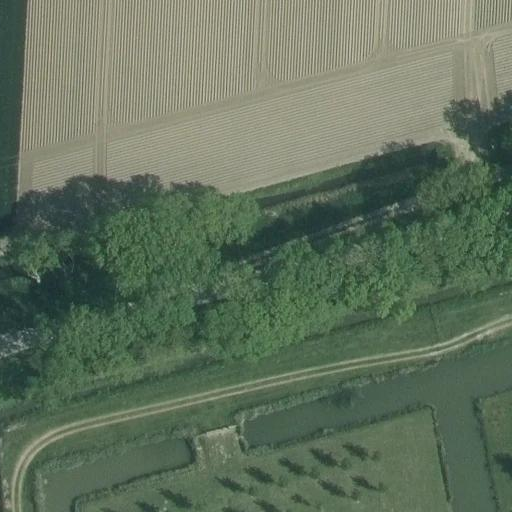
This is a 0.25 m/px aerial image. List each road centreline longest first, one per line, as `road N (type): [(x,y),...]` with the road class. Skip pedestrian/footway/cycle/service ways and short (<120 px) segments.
road 1 (track): [(16,511),(20,468),(65,429),(438,349),(511,320)]
road 2 (tertiary): [(0,347),(511,213)]
road 3 (track): [(181,300),(268,254),(511,170)]
road 4 (track): [(471,181),(477,54)]
